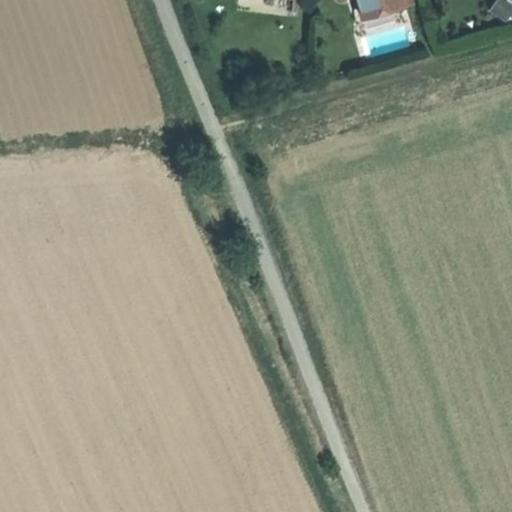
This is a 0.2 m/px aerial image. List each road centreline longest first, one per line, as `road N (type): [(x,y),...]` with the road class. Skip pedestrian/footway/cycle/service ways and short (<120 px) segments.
road 1 (track): [(366,511),(167,0)]
road 2 (track): [(0,150),(128,137),(511,38)]
